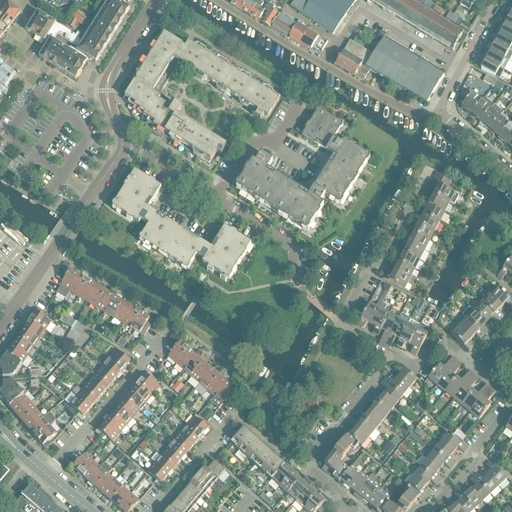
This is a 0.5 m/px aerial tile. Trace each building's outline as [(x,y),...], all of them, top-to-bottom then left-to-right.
[(37,13),(26,31),(35,37),(47,44),(39,58),(51,66),(63,73),(75,81),(88,60),(95,64),(101,55),(107,46),(112,37),(118,28),(123,18),(129,9),(126,7),(130,0),(108,0),(109,0),(105,7),(99,16),(93,25),(88,34),(82,43),(77,52),(75,55),(63,47),(47,38),(56,24),(46,19),(37,13)] [(45,0),(46,0),(60,9),(61,7),(66,6),(69,2),(74,6),(77,8),(81,0),(45,0)] [(233,0),(231,5),(242,12),(248,2),(244,0),(233,0)] [(244,0),(248,2),(242,12),(250,17),(255,9),(250,6),(254,0),(252,0),(244,0)] [(257,0),(253,0),(254,0),(250,6),(255,9),(250,17),(258,22),(263,14),(260,12),(264,4),(257,0)] [(296,0),(291,8),(303,16),(313,0),(296,0)] [(352,0),(313,0),(303,16),(332,36),(356,2),(352,0)] [(451,27),(406,0),(365,0),(440,45),(451,27)] [(462,0),(462,2),(459,6),(468,11),(471,7),(474,0),(462,0)] [(266,1),(264,4),(260,12),(263,14),(258,22),(270,29),(278,16),(272,12),(274,10),(269,7),(270,4),(266,1)] [(5,2),(0,7),(0,12),(1,13),(13,23),(20,14),(7,5),(8,4),(5,2)] [(433,12),(435,7),(427,2),(424,7),(433,12)] [(48,11),(54,15),(57,11),(50,7),(48,11)] [(444,12),(435,7),(433,12),(441,17),(444,12)] [(278,16),(270,29),(278,34),(287,21),(281,18),(284,13),(281,11),(278,16)] [(0,12),(0,25),(7,31),(13,23),(1,13),(0,12)] [(449,22),(453,16),(449,13),(445,19),(449,22)] [(76,14),(68,27),(72,29),(76,23),(80,25),(84,19),(76,14)] [(453,16),(449,22),(459,28),(462,21),(458,19),(460,17),(454,14),(453,16)] [(511,19),(507,16),(503,22),(506,24),(505,26),(511,30),(511,19)] [(287,21),(278,34),(288,40),(296,25),(298,22),(295,20),(292,24),(287,21)] [(296,25),(288,40),(299,46),(308,31),(306,30),(305,31),(301,28),(303,24),(298,22),(296,25)] [(78,38),(59,26),(54,34),(73,46),(78,38)] [(500,28),(497,34),(500,35),(511,41),(511,30),(505,26),(503,29),(500,28)] [(451,27),(440,45),(452,52),(463,34),(451,27)] [(308,31),(299,46),(313,55),(316,49),(322,52),(327,43),(318,38),(319,37),(308,31)] [(168,77),(175,65),(177,62),(194,73),(194,75),(194,77),(201,81),(203,80),(204,79),(217,87),(216,88),(217,91),(224,95),(226,95),(227,94),(239,101),(239,102),(239,105),(246,109),(248,109),(249,107),(255,111),(252,116),(260,121),(263,116),(267,119),(278,100),(273,97),(272,93),(265,88),(260,89),(251,83),(250,79),(242,74),(238,75),(228,69),(227,65),(220,60),(215,61),(206,55),(205,51),(197,46),(193,47),(188,44),(184,49),(181,47),(182,46),(164,35),(160,40),(156,41),(151,48),(152,53),(147,62),(142,63),(137,71),(138,75),(124,98),(129,101),(127,104),(138,111),(137,114),(148,121),(146,124),(152,127),(150,131),(161,138),(163,134),(169,138),(170,142),(178,147),(182,146),(192,152),(193,156),(200,161),(205,160),(210,163),(216,153),(221,156),(226,148),(214,141),(215,139),(215,137),(207,133),(205,133),(205,134),(192,127),(193,125),(192,123),(185,119),(183,119),(182,120),(176,117),(181,109),(172,103),(170,106),(156,96),(161,88),(163,89),(170,78),(168,77)] [(511,41),(500,35),(495,44),(511,52),(511,41)] [(384,40),(374,56),(366,70),(369,72),(376,76),(377,75),(415,97),(432,69),(384,40)] [(366,70),(374,56),(350,42),(335,67),(363,83),(369,72),(366,70)] [(491,42),(489,45),(492,46),(492,45),(494,46),(490,53),(509,62),(511,55),(511,52),(495,44),(491,42)] [(490,53),(486,62),(504,71),(509,74),(511,68),(511,64),(509,62),(490,53)] [(486,62),(481,70),(495,78),(499,80),(504,71),(486,62)] [(0,64),(0,95),(0,94),(4,89),(5,90),(15,76),(0,64)] [(432,69),(415,97),(427,104),(444,77),(439,74),(439,73),(432,69)] [(494,86),(497,82),(486,77),(483,83),(493,88),(494,86)] [(471,115),(481,103),(472,95),(461,107),(471,115)] [(481,103),(471,115),(480,123),(490,110),(493,107),(484,99),(481,103)] [(490,110),(480,123),(489,131),(499,118),(503,115),(493,107),(490,110)] [(326,152),(333,140),(342,126),(318,110),(302,137),(326,152)] [(235,117),(231,124),(239,129),(243,122),(235,117)] [(499,118),(489,131),(498,139),(508,126),(499,118)] [(511,129),(508,126),(498,139),(507,146),(511,140),(511,129)] [(333,157),(308,197),(319,205),(324,196),(339,206),(369,158),(343,142),(341,145),(333,140),(326,152),(333,157)] [(319,205),(308,197),(267,172),(272,163),(260,156),(255,164),(252,162),(235,189),(306,232),(322,206),(319,205)] [(163,256),(179,230),(147,210),(161,189),(135,173),(112,209),(138,225),(140,221),(148,226),(139,241),(163,256)] [(433,183),(430,189),(435,192),(433,196),(449,204),(449,205),(453,207),(458,197),(454,195),(454,194),(447,190),(451,182),(437,174),(433,183)] [(449,204),(433,196),(431,200),(425,197),(422,203),(444,214),(449,205),(449,204)] [(444,214),(422,203),(420,208),(425,211),(423,215),(439,224),(444,214)] [(415,217),(412,222),(434,233),(439,224),(423,215),(421,220),(415,217)] [(434,233),(412,222),(410,227),(415,230),(413,234),(429,243),(434,233)] [(211,250),(179,230),(163,256),(186,271),(196,256),(204,261),(202,265),(227,280),(249,245),(224,229),(211,250)] [(405,236),(402,241),(424,252),(429,243),(413,234),(411,239),(405,236)] [(424,252),(402,241),(400,246),(405,249),(403,254),(419,262),(424,252)] [(395,255),(392,260),(414,272),(419,262),(403,254),(401,258),(395,255)] [(511,278),(511,276),(511,258),(497,277),(501,280),(506,274),(511,278)] [(414,272),(392,260),(390,265),(395,269),(393,273),(414,284),(417,280),(411,277),(414,272)] [(69,294),(79,278),(70,273),(70,272),(67,270),(63,275),(67,277),(56,295),(65,300),(69,293),(69,294)] [(414,284),(393,273),(391,277),(385,274),(382,280),(404,291),(407,285),(413,288),(414,284)] [(79,278),(69,294),(78,299),(87,283),(79,278)] [(87,283),(78,299),(86,304),(96,289),(87,283)] [(484,292),(501,308),(504,305),(509,310),(511,306),(511,303),(496,288),(491,293),(487,289),(484,292)] [(96,289),(86,304),(95,309),(104,294),(96,289)] [(501,308),(484,292),(481,295),(485,299),(481,304),(498,321),(503,317),(498,312),(501,308)] [(113,299),(104,294),(95,309),(104,314),(113,299)] [(113,299),(104,314),(112,320),(122,304),(113,299)] [(370,326),(382,305),(378,303),(375,308),(369,305),(357,327),(363,330),(366,324),(370,326)] [(130,309),(122,304),(112,320),(121,325),(130,309)] [(481,304),(473,312),(486,324),(490,321),(494,325),(498,321),(481,304)] [(386,307),(382,305),(370,326),(375,328),(372,334),(377,337),(381,331),(380,331),(388,315),(383,312),(386,307)] [(469,308),(462,316),(466,320),(484,337),(488,332),(483,328),(486,324),(473,312),(469,308)] [(130,309),(121,325),(129,330),(139,314),(130,309)] [(29,323),(45,334),(51,325),(41,318),(44,315),(38,310),(29,323)] [(139,314),(129,330),(143,339),(150,329),(145,326),(149,321),(139,314)] [(380,331),(381,331),(384,333),(378,346),(383,349),(398,320),(388,315),(380,331)] [(63,316),(59,322),(65,326),(69,320),(63,316)] [(398,320),(383,349),(388,351),(395,339),(399,341),(408,325),(407,325),(410,321),(400,316),(398,320)] [(457,320),(454,324),(471,340),(475,336),(479,341),(484,337),(466,320),(461,324),(457,320)] [(399,341),(396,347),(401,350),(404,344),(409,346),(419,326),(410,321),(407,325),(408,325),(399,341)] [(29,323),(23,331),(39,342),(45,334),(29,323)] [(471,340),(454,324),(451,327),(455,331),(451,336),(468,353),(473,348),(468,343),(471,340)] [(420,325),(419,326),(409,346),(413,348),(410,354),(416,357),(427,336),(429,331),(423,328),(424,327),(420,325)] [(39,342),(23,331),(18,339),(33,350),(39,342)] [(18,339),(12,347),(28,358),(33,350),(18,339)] [(121,339),(117,345),(123,349),(127,342),(121,339)] [(175,366),(188,351),(177,342),(173,347),(175,349),(167,359),(175,366)] [(28,358),(12,347),(6,356),(22,367),(28,358)] [(196,358),(188,351),(175,366),(183,373),(196,358)] [(111,358),(125,370),(132,362),(127,357),(125,360),(116,352),(111,358)] [(22,367),(6,356),(1,363),(1,364),(0,363),(0,372),(2,374),(2,380),(13,380),(17,374),(22,367)] [(111,358),(103,366),(118,378),(125,370),(111,358)] [(203,364),(196,358),(183,373),(191,379),(203,364)] [(436,387),(457,362),(452,359),(443,369),(439,366),(428,380),(436,387)] [(461,366),(457,362),(436,387),(445,394),(456,380),(452,377),(461,366)] [(203,364),(191,379),(198,386),(211,371),(203,364)] [(396,379),(409,389),(416,381),(397,365),(394,369),(400,374),(396,379)] [(118,378),(103,366),(96,374),(111,386),(118,378)] [(211,371),(198,386),(206,392),(219,378),(211,371)] [(460,383),(456,380),(445,394),(453,401),(473,376),(469,372),(460,383)] [(111,386),(96,374),(89,382),(104,395),(111,386)] [(138,385),(153,398),(160,390),(151,382),(153,379),(147,374),(138,385)] [(473,376),(453,401),(461,407),(473,394),(469,391),(478,380),(473,376)] [(219,378),(206,392),(214,399),(227,384),(219,378)] [(409,389),(396,379),(392,384),(386,378),(383,382),(402,398),(409,389)] [(31,390),(38,389),(38,381),(30,382),(31,390)] [(104,395),(89,382),(82,390),(97,403),(104,395)] [(402,398),(383,382),(380,386),(386,391),(383,396),(395,406),(402,398)] [(23,396),(18,390),(13,384),(3,385),(3,391),(0,393),(0,401),(1,403),(3,401),(3,402),(9,408),(23,396)] [(214,399),(210,403),(218,410),(222,406),(226,402),(230,396),(233,398),(238,392),(235,390),(234,391),(227,384),(214,399)] [(138,385),(132,393),(146,405),(153,398),(138,385)] [(473,394),(461,407),(470,414),(490,390),(485,386),(477,397),(473,394)] [(97,403),(82,390),(81,391),(77,387),(72,393),(76,397),(75,398),(90,411),(97,403)] [(495,393),(490,390),(470,414),(478,421),(490,408),(486,404),(495,393)] [(23,396),(9,408),(16,417),(30,405),(29,404),(33,400),(27,393),(23,396)] [(146,405),(132,393),(125,401),(139,413),(146,405)] [(90,411),(75,398),(71,394),(64,402),(69,406),(68,407),(78,416),(76,418),(81,423),(83,420),(83,419),(90,411)] [(373,395),(369,399),(388,415),(395,406),(383,396),(379,400),(373,395)] [(388,415),(369,399),(366,403),(373,408),(369,412),(382,423),(388,415)] [(139,413),(125,401),(118,408),(133,421),(139,413)] [(189,402),(185,406),(190,411),(194,407),(189,402)] [(37,412),(30,405),(16,417),(22,424),(37,412)] [(118,408),(112,416),(126,428),(133,421),(118,408)] [(202,418),(208,422),(214,415),(208,410),(202,418)] [(43,420),(37,412),(22,424),(29,432),(43,420)] [(382,423),(369,412),(365,417),(359,412),(356,416),(375,431),(382,423)] [(167,414),(163,419),(167,423),(172,418),(167,414)] [(43,420),(29,432),(35,440),(50,427),(55,422),(49,415),(43,420)] [(126,428),(112,416),(105,424),(119,436),(126,428)] [(375,431),(356,416),(353,419),(359,425),(355,429),(368,440),(375,431)] [(186,427),(201,439),(210,428),(205,423),(203,426),(193,419),(186,427)] [(119,436),(105,424),(98,432),(97,431),(95,434),(100,438),(102,435),(113,444),(119,436)] [(251,463),(264,448),(247,433),(249,432),(242,425),(238,430),(241,432),(226,449),(229,452),(233,447),(251,463)] [(50,427),(35,440),(45,451),(50,446),(47,444),(57,436),(50,427)] [(201,439),(186,427),(180,434),(194,446),(201,439)] [(403,427),(399,432),(405,436),(409,431),(403,427)] [(368,440),(355,429),(352,434),(345,429),(342,433),(343,434),(358,446),(361,448),(368,440)] [(180,434),(173,442),(187,454),(194,446),(180,434)] [(358,446),(343,434),(340,437),(344,440),(341,444),(338,441),(329,452),(332,455),(330,458),(331,459),(321,470),(328,476),(331,473),(335,475),(332,478),(338,483),(348,472),(339,464),(346,456),(348,458),(358,446)] [(448,434),(440,443),(453,454),(457,449),(463,454),(467,450),(448,434)] [(187,454),(173,442),(167,450),(181,462),(187,454)] [(143,443),(138,448),(142,451),(146,445),(143,443)] [(389,443),(382,451),(389,457),(395,448),(389,443)] [(453,454),(440,443),(434,452),(453,467),(456,463),(449,458),(453,454)] [(264,448),(251,463),(271,481),(284,466),(264,448)] [(181,462),(167,450),(161,456),(157,453),(156,454),(160,457),(174,469),(181,462)] [(453,467),(434,452),(427,460),(440,470),(443,466),(450,471),(453,467)] [(488,459),(495,463),(498,459),(491,454),(488,459)] [(74,462),(70,468),(80,476),(92,462),(90,461),(84,456),(77,464),(74,462)] [(174,469),(160,457),(154,464),(151,460),(149,461),(167,477),(174,469)] [(427,460),(420,468),(439,484),(442,480),(436,475),(440,470),(427,460)] [(167,477),(149,461),(149,462),(153,466),(147,473),(156,481),(154,484),(159,489),(161,486),(161,485),(167,477)] [(190,511),(196,505),(203,497),(210,489),(217,481),(224,472),(211,461),(204,470),(197,478),(190,486),(183,494),(176,502),(169,510),(167,511),(190,511)] [(92,462),(80,476),(80,477),(88,483),(100,469),(92,462)] [(348,472),(338,483),(338,484),(342,487),(344,485),(349,490),(361,476),(355,471),(359,466),(355,463),(348,472)] [(486,477),(498,489),(506,481),(489,463),(485,466),(491,472),(486,477)] [(100,469),(88,483),(96,490),(108,476),(112,471),(104,465),(100,469)] [(131,465),(128,468),(135,474),(138,471),(131,465)] [(0,483),(9,474),(0,466),(0,483)] [(292,474),(284,466),(271,481),(279,488),(292,474)] [(439,484),(420,468),(413,477),(426,487),(430,482),(436,488),(439,484)] [(300,481),(292,474),(279,488),(287,495),(300,481)] [(476,475),(473,478),(490,496),(498,489),(486,477),(482,481),(476,475)] [(108,476),(96,490),(103,497),(115,482),(108,476)] [(361,476),(349,490),(355,494),(353,496),(357,499),(374,479),(370,476),(367,481),(361,476)] [(426,487),(413,477),(406,485),(409,488),(424,500),(425,501),(428,497),(422,492),(426,487)] [(490,496),(473,478),(470,481),(475,487),(471,491),(482,503),(490,496)] [(377,482),(374,479),(357,499),(361,503),(363,500),(368,505),(379,491),(374,486),(377,482)] [(300,481),(287,495),(295,502),(308,488),(300,481)] [(115,482),(103,497),(111,503),(123,489),(115,482)] [(308,488),(295,502),(303,510),(316,496),(308,488)] [(395,510),(386,503),(378,511),(413,511),(418,507),(414,504),(417,501),(421,504),(424,500),(409,488),(404,494),(407,496),(395,510)] [(9,511),(56,511),(43,500),(30,489),(19,500),(9,511)] [(123,489),(111,503),(118,510),(119,510),(126,500),(131,496),(131,495),(123,489)] [(482,503),(471,491),(466,495),(461,489),(457,493),(474,511),(482,503)] [(379,491),(368,505),(373,509),(371,511),(378,511),(386,503),(391,496),(395,499),(396,497),(389,491),(385,496),(379,491)] [(472,511),(474,511),(457,493),(454,496),(459,502),(455,506),(460,511),(472,511)] [(265,504),(268,500),(262,494),(259,498),(265,504)] [(126,500),(119,510),(121,511),(131,511),(139,503),(131,496),(126,500)] [(316,496),(303,510),(305,511),(324,511),(329,507),(316,496)] [(274,505),(268,500),(265,504),(271,509),(274,505)]
